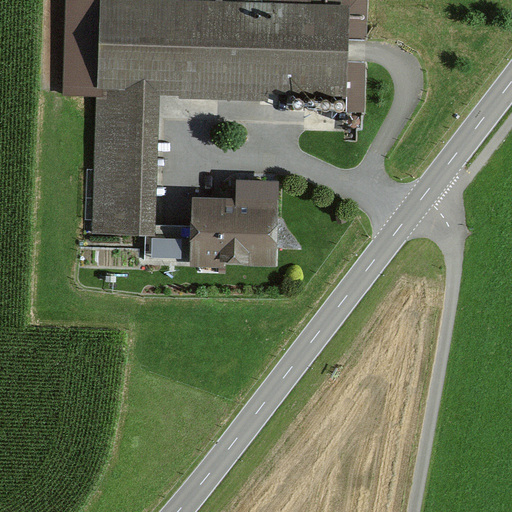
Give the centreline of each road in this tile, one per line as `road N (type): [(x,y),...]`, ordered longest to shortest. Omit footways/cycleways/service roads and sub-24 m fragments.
road 1 (tertiary): [(181,511),(511,83)]
road 2 (track): [(423,200),(453,240),(455,266),(414,511)]
road 3 (track): [(365,185),(405,74),(399,61),(369,50)]
